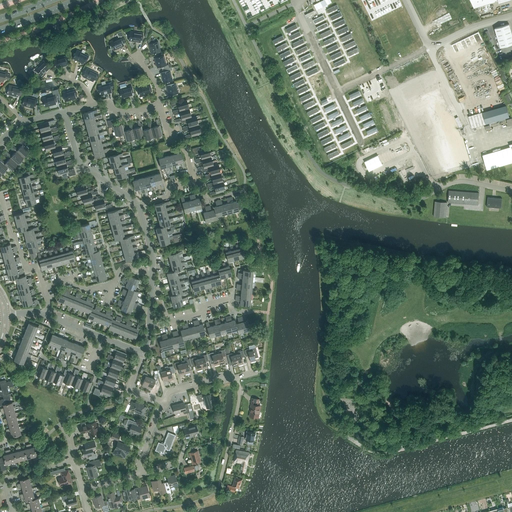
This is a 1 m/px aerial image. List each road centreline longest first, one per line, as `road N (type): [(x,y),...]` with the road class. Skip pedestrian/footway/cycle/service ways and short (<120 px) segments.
road 1 (residential): [(137,205),(193,181),(187,153),(158,104)]
road 2 (residential): [(137,205),(80,163),(63,110)]
